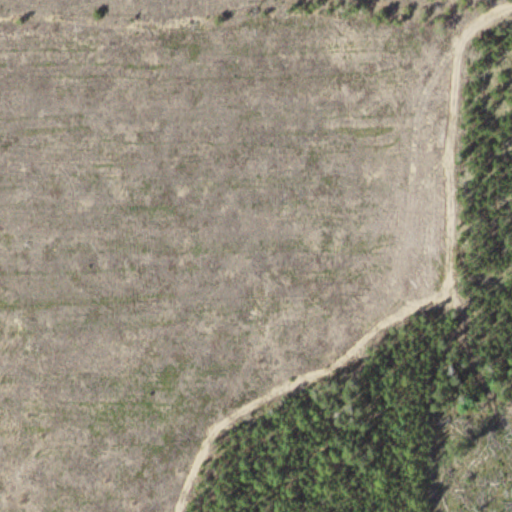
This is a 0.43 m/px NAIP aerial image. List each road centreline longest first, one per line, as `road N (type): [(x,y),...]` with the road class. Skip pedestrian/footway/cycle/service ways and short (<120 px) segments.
road 1 (track): [(169,511),(457,292),(467,12),(493,0)]
road 2 (track): [(0,19),(184,23),(309,0),(422,0)]
